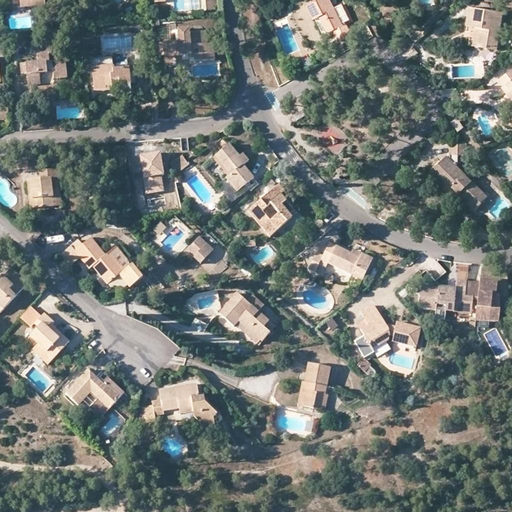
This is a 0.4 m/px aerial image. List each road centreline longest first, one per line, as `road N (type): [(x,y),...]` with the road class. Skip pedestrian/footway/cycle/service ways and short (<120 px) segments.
road 1 (residential): [(340,208),(441,108),(381,46),(258,105)]
road 2 (residential): [(0,145),(29,136),(204,126),(258,105)]
road 3 (residential): [(144,356),(0,223)]
road 4 (residential): [(511,254),(426,247),(340,208)]
road 5 (unknown): [(358,190),(434,233),(511,237)]
road 6 (track): [(0,464),(80,468),(138,507)]
road 7 (residential): [(340,208),(289,156),(258,105)]
